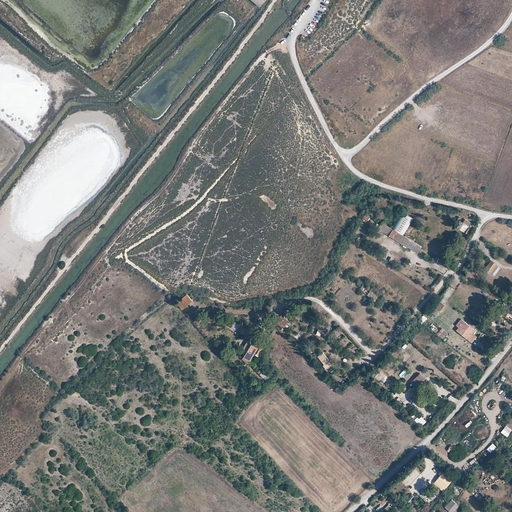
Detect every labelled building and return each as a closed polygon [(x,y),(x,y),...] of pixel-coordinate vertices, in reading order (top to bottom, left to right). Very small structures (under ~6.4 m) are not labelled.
[(103,78),(111,84),(129,62),(121,55),(103,78)] [(403,212),(393,229),(404,235),(414,219),(403,212)] [(458,228),(467,233),(472,225),(466,221),(463,226),(460,225),(458,228)] [(404,235),(393,229),(383,223),(379,230),(419,254),(423,247),(404,235)] [(437,264),(448,270),(452,264),(441,258),(441,257),(437,264)] [(499,267),(490,260),(484,268),(493,275),(499,267)] [(191,306),(194,303),(187,295),(177,304),(183,310),(184,309),(189,304),(191,306)] [(430,309),(435,314),(446,301),(442,298),(435,306),(433,305),(430,309)] [(461,319),(453,329),(466,340),(473,333),(474,330),(461,319)] [(299,340),(304,335),(290,322),(285,327),(299,340)] [(440,326),(435,332),(441,337),(446,330),(440,326)] [(477,336),(473,333),(466,340),(471,344),(477,336)] [(243,360),(248,365),(259,347),(249,340),(241,353),(244,356),(243,360)] [(324,352),(318,356),(327,371),(334,367),(324,352)] [(420,374),(411,382),(417,389),(426,380),(420,374)] [(420,426),(426,421),(420,414),(414,419),(420,426)] [(507,436),(511,428),(511,414),(501,432),(507,436)] [(492,442),(486,448),(490,453),(497,447),(492,442)] [(446,485),(452,480),(450,477),(448,478),(443,473),(438,477),(446,485)] [(452,499),(445,507),(450,511),(451,511),(459,504),(452,499)]
